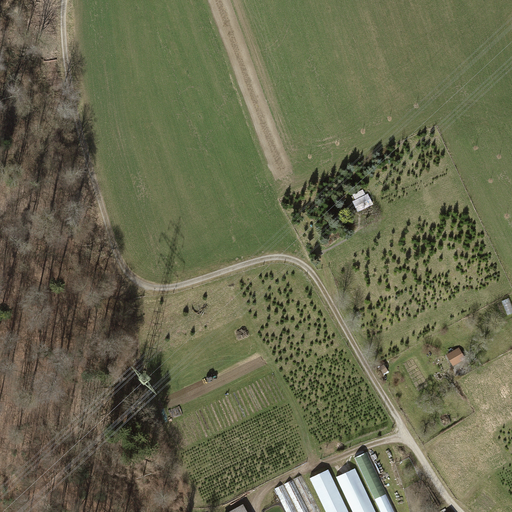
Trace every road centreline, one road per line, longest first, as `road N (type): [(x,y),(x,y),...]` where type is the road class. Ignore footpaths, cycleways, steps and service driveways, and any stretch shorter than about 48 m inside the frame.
road 1 (track): [(66,0),(74,107),(124,268),(140,283),(168,287),(261,259),(306,265),(457,511)]
road 2 (track): [(255,511),(278,481),(407,433)]
road 3 (track): [(0,210),(36,174),(74,107)]
